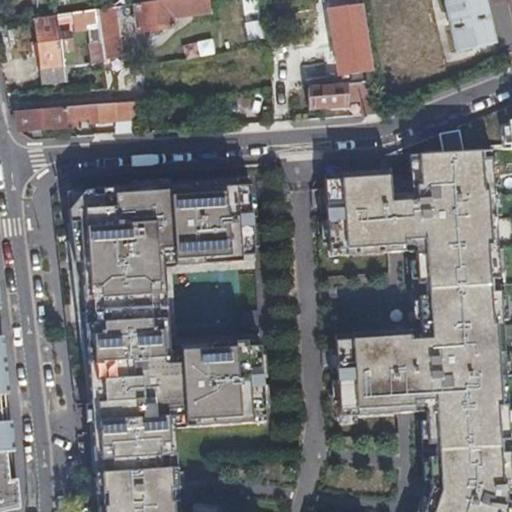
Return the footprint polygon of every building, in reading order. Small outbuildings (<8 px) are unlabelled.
[(140,31),(158,28),(175,26),(175,18),(213,12),(210,0),(165,0),(136,4),(140,31)] [(442,0),(455,52),(474,48),(492,43),(482,0),(442,0)] [(361,6),(344,8),(327,10),(335,74),(371,69),(361,6)] [(102,45),(104,58),(124,56),(117,7),(97,10),(100,28),(102,45)] [(71,33),(100,28),(97,10),(34,19),(44,84),(69,81),(67,65),(64,66),(63,53),(73,52),(71,33)] [(105,65),(104,58),(102,45),(93,46),(96,66),(105,65)] [(307,86),(308,98),(309,110),(346,106),(346,101),(361,99),(364,115),(377,114),(372,80),(307,86)] [(114,104),(115,112),(116,120),(142,118),(141,101),(114,104)] [(65,129),(64,120),(76,119),(88,118),(88,122),(98,121),(96,105),(17,112),(18,133),(65,129)] [(77,127),(76,119),(64,120),(65,129),(77,127)] [(381,200),(338,202),(340,256),(432,251),(438,356),(344,361),(348,425),(441,420),(446,511),(445,511),(507,511),(492,165),(410,169),(411,196),(424,195),(425,226),(383,228),(381,200)] [(171,511),(170,431),(185,430),(186,444),(264,438),(259,359),(177,364),(179,382),(167,382),(160,270),(173,266),(174,285),(252,275),(245,185),(77,200),(91,352),(97,511),(171,511)] [(323,256),(338,256),(337,195),(336,195),(336,186),(322,186),(323,256)] [(0,511),(6,511),(11,511),(8,482),(5,454),(2,426),(2,420),(0,417),(0,511)] [(11,425),(2,426),(5,454),(13,453),(11,425)] [(16,481),(8,482),(11,511),(19,509),(16,481)]
